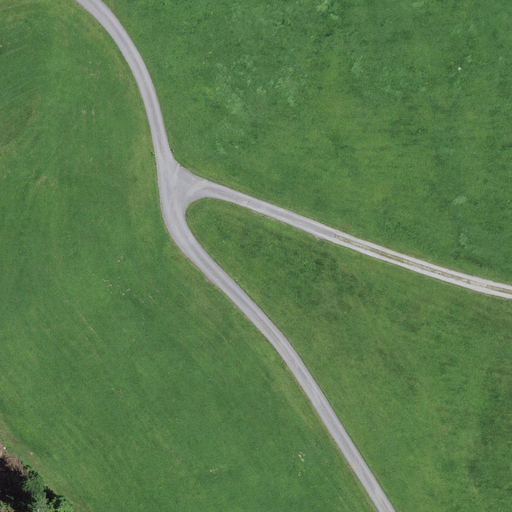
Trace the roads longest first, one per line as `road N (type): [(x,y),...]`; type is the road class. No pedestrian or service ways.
road 1 (unclassified): [(87,0),(144,76),(178,227),(284,345),(385,511)]
road 2 (track): [(171,180),(511,295)]
